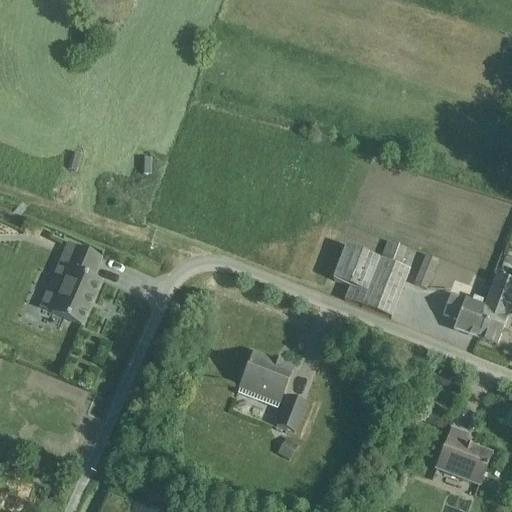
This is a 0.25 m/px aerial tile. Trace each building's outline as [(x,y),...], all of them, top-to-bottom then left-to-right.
[(389,321),(389,320),(409,273),(399,269),(406,252),(387,244),(380,262),(378,261),(379,259),(346,245),(332,282),(348,289),(342,302),(389,321)] [(55,275),(66,280),(51,314),(82,328),(101,284),(92,280),(101,261),(68,247),(55,275)] [(425,255),(413,286),(427,291),(439,261),(425,255)] [(483,323),(477,340),(495,347),(501,331),(505,333),(511,317),(507,316),(511,302),(511,283),(496,277),(484,307),(482,306),(482,308),(477,321),(483,323)] [(451,296),(443,318),(456,323),(453,331),(477,340),(483,323),(477,321),(482,308),(480,307),(482,303),(473,300),(472,304),(451,296)] [(240,387),(237,394),(252,400),(255,392),(281,402),(293,371),(281,366),(281,365),(273,361),(273,363),(255,356),(253,355),(240,387)] [(276,428),(294,435),(306,405),(288,398),(276,428)] [(467,438),(451,432),(436,471),(479,488),(491,456),(464,446),(467,438)] [(287,462),(296,449),(286,442),(277,455),(287,462)] [(398,453),(395,465),(402,467),(405,456),(398,453)]
